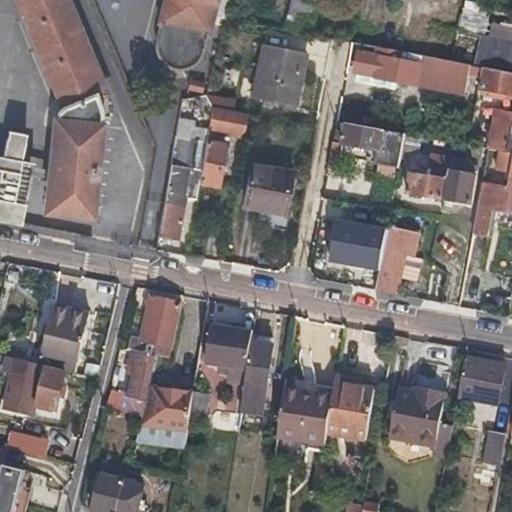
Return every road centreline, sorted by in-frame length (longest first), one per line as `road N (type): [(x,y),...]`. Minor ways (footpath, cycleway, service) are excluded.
road 1 (residential): [(511,339),(131,269)]
road 2 (residential): [(131,269),(67,511)]
road 3 (residential): [(131,269),(0,242)]
